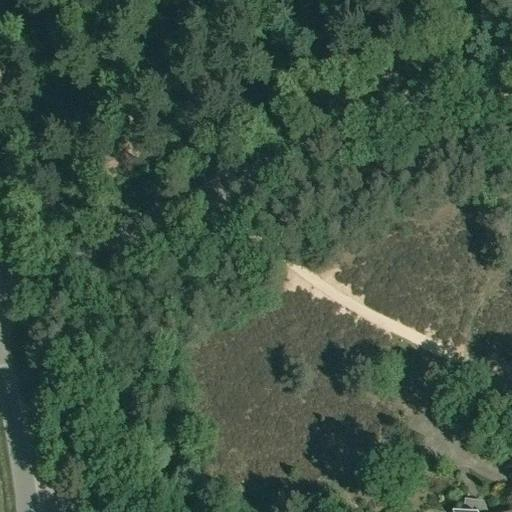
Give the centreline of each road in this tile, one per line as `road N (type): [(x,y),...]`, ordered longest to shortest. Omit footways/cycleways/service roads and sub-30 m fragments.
road 1 (unclassified): [(0,296),(58,260),(511,52)]
road 2 (unclassified): [(29,511),(0,345)]
